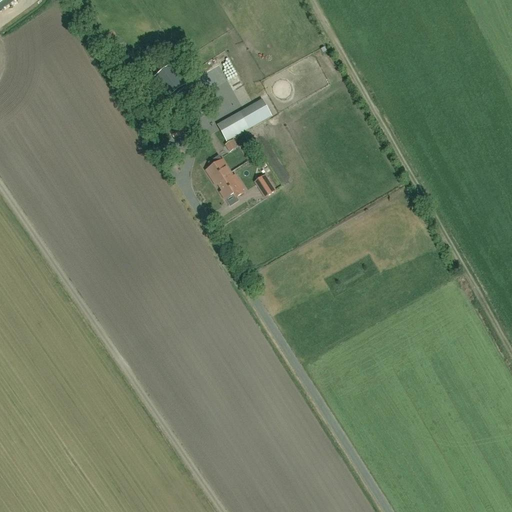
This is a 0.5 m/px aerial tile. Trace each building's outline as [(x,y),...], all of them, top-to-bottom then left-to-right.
[(224,72),(235,68),(231,57),(220,61),(224,72)] [(175,63),(148,81),(160,98),(187,80),(175,63)] [(264,104),(220,129),(227,142),(251,129),(272,117),(264,104)] [(191,116),(185,120),(191,128),(196,124),(191,116)] [(276,128),(257,140),(261,146),(280,134),(276,128)] [(214,178),(219,185),(223,192),(221,194),(225,201),(233,195),(236,199),(243,194),(222,162),(219,157),(209,164),(212,169),(207,172),(212,180),(214,178)] [(265,177),(257,182),(267,197),(275,192),(265,177)]
